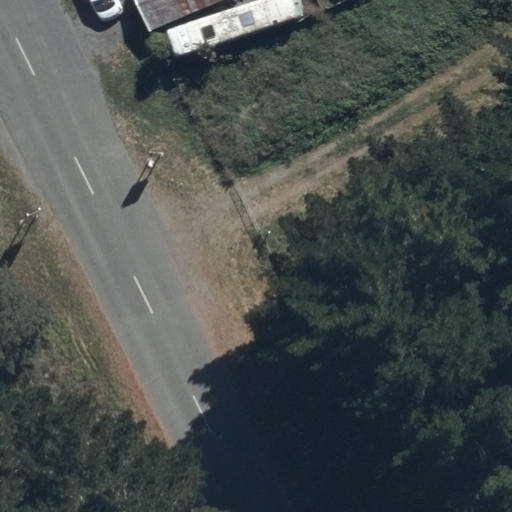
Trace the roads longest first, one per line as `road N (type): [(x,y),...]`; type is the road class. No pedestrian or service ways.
road 1 (residential): [(0,1),(254,511)]
road 2 (track): [(124,249),(511,38)]
